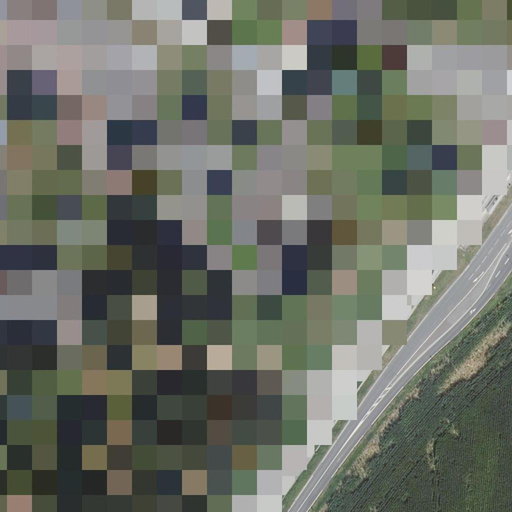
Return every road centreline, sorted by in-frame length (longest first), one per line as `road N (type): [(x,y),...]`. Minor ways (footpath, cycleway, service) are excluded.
road 1 (primary): [(511,217),(418,333),(369,411)]
road 2 (primary): [(369,411),(469,315),(511,256)]
road 3 (primary): [(296,511),(369,411)]
